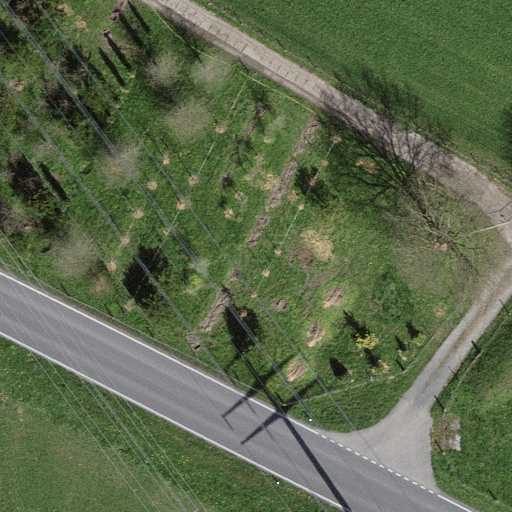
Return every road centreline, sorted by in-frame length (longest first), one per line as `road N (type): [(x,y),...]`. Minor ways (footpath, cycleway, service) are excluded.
road 1 (tertiary): [(0,303),(412,511)]
road 2 (track): [(174,0),(511,209)]
road 3 (track): [(363,487),(511,275)]
